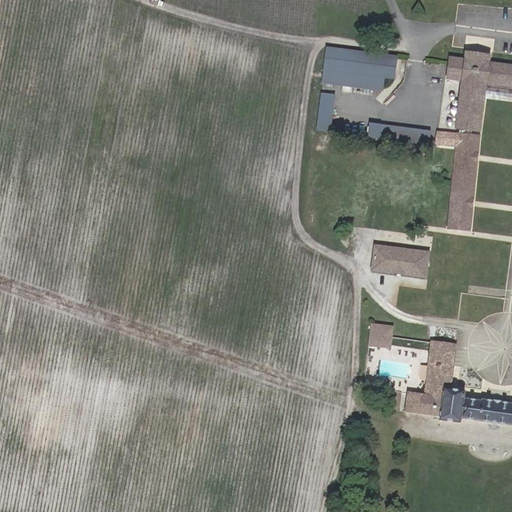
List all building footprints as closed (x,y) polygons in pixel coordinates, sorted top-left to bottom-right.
[(394,80),(397,55),(328,47),(324,86),(383,93),(384,79),(394,80)] [(485,64),(449,60),(447,81),(462,83),(485,86),(510,89),(511,73),(511,66),(498,65),(499,54),(486,53),(485,64)] [(462,83),(447,228),(470,231),(472,204),(477,157),(485,86),(462,83)] [(341,91),(320,88),(315,131),(336,134),(341,91)] [(383,124),(382,139),(432,142),(433,128),(383,124)] [(388,247),(413,250),(414,242),(389,239),(388,247)] [(373,249),(370,271),(424,278),(427,256),(373,249)] [(390,328),(370,326),(369,336),(389,338),(390,328)] [(389,338),(369,336),(367,346),(388,349),(389,338)] [(459,342),(433,338),(426,388),(412,386),(409,407),(440,411),(440,415),(462,418),(463,415),(511,421),(511,398),(501,397),(478,394),(478,398),(466,396),(467,387),(453,386),(459,342)]
